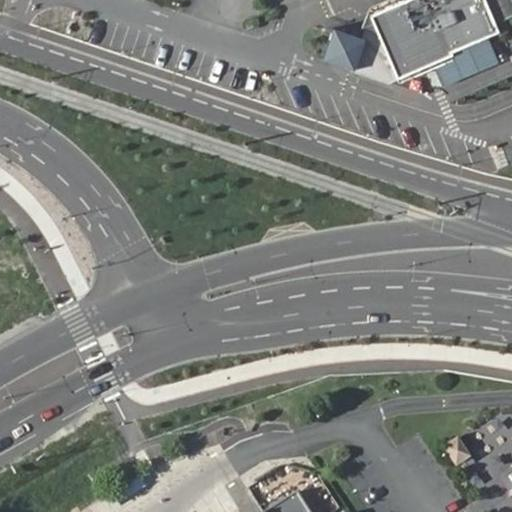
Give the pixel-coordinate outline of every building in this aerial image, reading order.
[(460,48),(501,31),(493,13),(511,5),(511,0),(395,0),(367,12),(362,27),(365,28),(363,35),(332,26),(321,61),(391,82),(399,78),(398,76),(436,58),(460,48)] [(445,447),(457,468),(473,459),(460,438),(445,447)] [(343,511),(312,459),(224,511),(343,511)] [(511,463),(501,472),(511,488),(511,463)] [(479,504),(485,511),(507,495),(501,487),(479,504)] [(450,511),(479,511),(471,496),(448,507),(450,511)]
